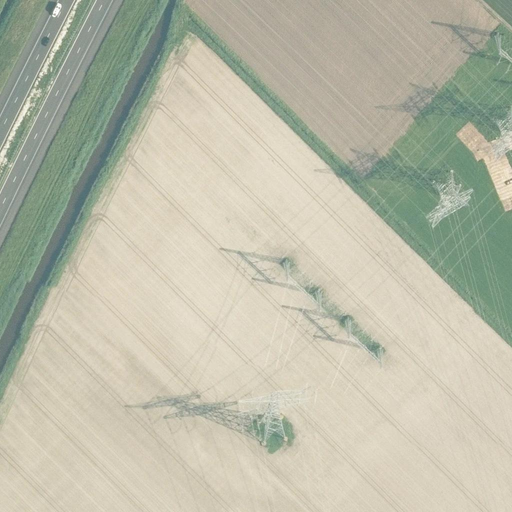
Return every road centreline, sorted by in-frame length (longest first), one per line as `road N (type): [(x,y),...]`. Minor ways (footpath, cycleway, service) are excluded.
road 1 (motorway): [(0,212),(106,0)]
road 2 (motorway): [(61,0),(0,119)]
